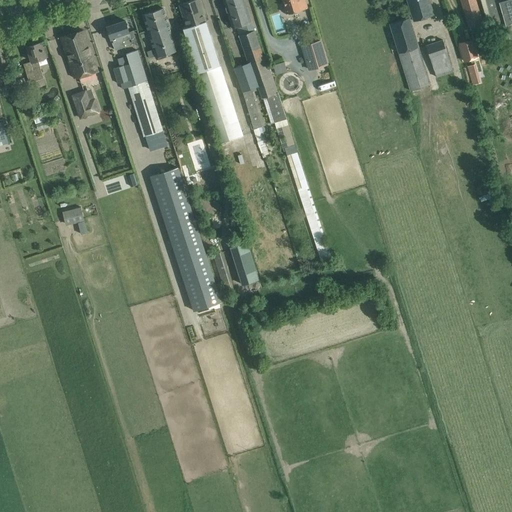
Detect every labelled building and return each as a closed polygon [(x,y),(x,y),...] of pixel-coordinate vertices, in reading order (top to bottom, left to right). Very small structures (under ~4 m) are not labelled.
[(191,0),(179,4),(186,27),(206,20),(199,0),(191,0)] [(223,0),(232,28),(236,26),(251,22),(244,0),(223,0)] [(283,0),(287,14),(308,8),(307,7),(307,8),(304,0),(283,0)] [(406,0),(413,19),(431,13),(427,0),(406,0)] [(460,0),(469,28),(483,24),(475,0),(460,0)] [(511,0),(480,0),(487,22),(491,21),(492,24),(504,21),(509,40),(511,39),(511,0)] [(176,50),(166,18),(163,9),(143,15),(154,49),(147,51),(150,59),(176,50)] [(409,17),(389,23),(410,89),(430,83),(409,17)] [(220,64),(206,20),(186,27),(183,28),(197,72),(220,64)] [(130,33),(132,33),(131,31),(129,32),(125,21),(107,27),(114,50),(125,46),(124,44),(132,42),(130,33)] [(251,22),(236,26),(239,36),(254,31),(251,22)] [(96,72),(86,40),(83,30),(60,37),(72,79),(96,72)] [(248,62),(251,61),(263,57),(254,31),(239,36),(248,62)] [(469,61),(480,58),(475,38),(458,43),(463,64),(470,62),(469,61)] [(301,46),(308,70),(328,64),(321,40),(301,46)] [(453,72),(446,53),(441,40),(425,46),(437,78),(453,72)] [(45,85),(43,78),(37,59),(45,57),(41,42),(27,46),(32,61),(24,64),(32,91),(43,88),(42,86),(45,85)] [(130,64),(134,78),(136,84),(147,81),(137,49),(126,53),(130,64)] [(262,96),(263,96),(277,91),(267,62),(265,63),(263,57),(251,61),(259,86),(262,96)] [(480,58),(469,61),(470,62),(471,70),(485,66),(483,57),(480,58)] [(259,86),(251,61),(248,62),(234,67),(241,92),(252,88),(259,86)] [(274,63),(275,73),(287,71),(285,61),(274,63)] [(128,80),(134,78),(130,64),(123,66),(128,80)] [(220,64),(197,72),(220,143),(243,135),(220,64)] [(118,83),(121,82),(128,80),(123,66),(114,69),(118,83)] [(159,66),(152,69),(155,79),(163,77),(159,66)] [(123,88),(128,87),(136,84),(134,78),(128,80),(121,82),(123,88)] [(147,81),(136,84),(128,87),(144,136),(163,130),(147,81)] [(179,90),(182,101),(193,98),(189,86),(179,90)] [(86,89),(71,94),(80,120),(84,118),(85,119),(89,118),(88,117),(100,112),(95,97),(94,98),(91,88),(86,90),(86,89)] [(253,129),(261,126),(265,125),(256,98),(255,99),(252,88),(241,92),(253,129)] [(277,91),(263,96),(272,123),(274,122),(285,118),(277,91)] [(193,98),(182,101),(186,112),(196,109),(193,98)] [(284,151),(285,151),(295,147),(285,118),(274,122),(284,151)] [(253,129),(259,143),(263,142),(264,145),(265,145),(267,144),(266,141),(266,140),(266,139),(265,138),(264,137),(263,132),(264,132),(264,131),(265,130),(265,129),(265,128),(264,127),(263,127),(262,126),(261,126),(253,129)] [(269,156),(265,145),(264,145),(263,142),(259,143),(264,158),(269,156)] [(451,182),(446,143),(436,144),(441,184),(451,182)] [(295,147),(285,151),(317,249),(322,263),(332,260),(295,147)] [(219,300),(176,167),(173,156),(168,158),(172,168),(150,175),(193,308),(219,300)] [(83,206),(62,211),(65,220),(79,216),(85,214),(83,206)] [(247,242),(230,247),(242,285),(259,280),(247,242)] [(220,252),(215,254),(218,264),(223,262),(220,252)]
